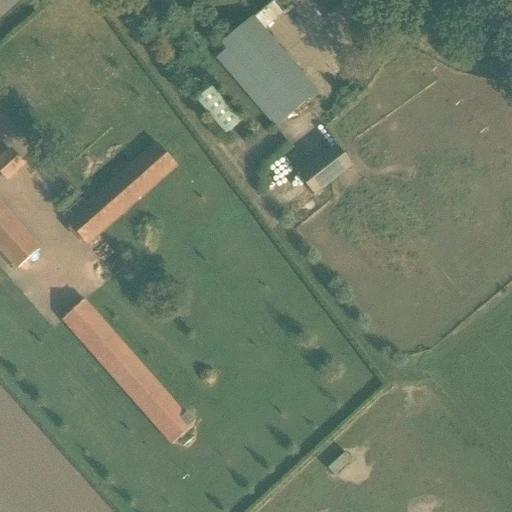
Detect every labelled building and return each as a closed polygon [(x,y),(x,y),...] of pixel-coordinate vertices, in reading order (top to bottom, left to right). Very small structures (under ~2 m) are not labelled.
[(274,128),(287,118),(317,93),(307,82),(308,81),(254,19),(223,44),(234,56),(222,66),(274,128)] [(210,88),(193,103),(223,138),(240,123),(210,88)] [(86,246),(177,166),(158,145),(67,225),(86,246)] [(315,197),(352,167),(335,145),(297,176),(315,197)] [(0,171),(7,179),(24,164),(12,151),(0,162),(0,171)] [(0,247),(19,269),(39,251),(0,205),(0,247)] [(172,444),(193,426),(84,302),(63,321),(172,444)]
